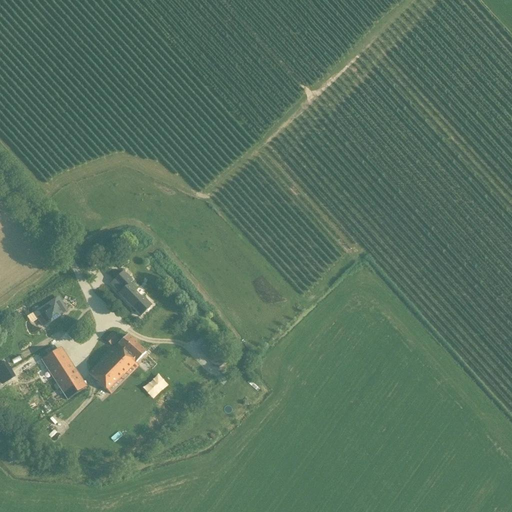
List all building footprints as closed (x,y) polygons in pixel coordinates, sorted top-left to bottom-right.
[(125,261),(121,257),(114,263),(118,268),(125,261)] [(123,272),(114,280),(123,289),(118,294),(140,317),(152,306),(143,297),(141,298),(135,292),(136,290),(130,284),(133,282),(123,272)] [(48,289),(33,300),(50,322),(65,310),(48,289)] [(158,336),(183,313),(178,307),(153,330),(158,336)] [(16,334),(30,352),(57,332),(43,314),(16,334)] [(105,340),(111,346),(118,339),(112,333),(105,340)] [(89,334),(73,347),(80,356),(97,343),(89,334)] [(125,335),(88,371),(105,388),(141,353),(125,335)] [(227,360),(208,341),(199,350),(218,368),(227,360)] [(52,383),(72,370),(60,351),(39,364),(52,383)] [(185,358),(178,369),(185,374),(193,363),(185,358)] [(64,401),(84,388),(72,370),(52,383),(64,401)]
